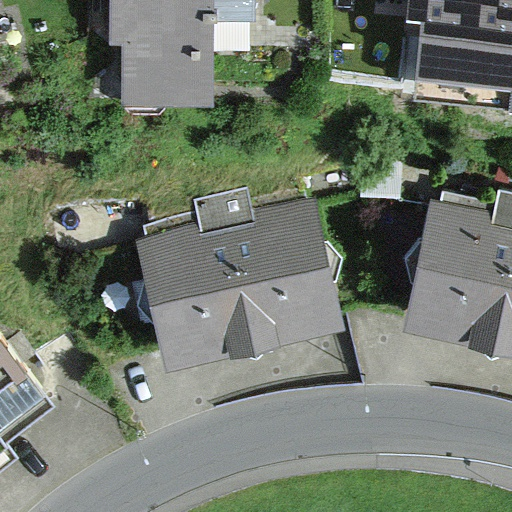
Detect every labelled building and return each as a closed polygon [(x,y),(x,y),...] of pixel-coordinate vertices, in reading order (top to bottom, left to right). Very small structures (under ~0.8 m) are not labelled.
[(237,0),(103,0),(101,98),(195,101),(197,40),(236,41),(237,0)] [(511,0),(408,0),(399,95),(511,105),(511,0)] [(511,217),(418,197),(390,322),(511,349),(511,217)] [(306,200),(122,238),(149,368),(333,330),(306,200)] [(0,439),(41,405),(0,356),(0,439)]
